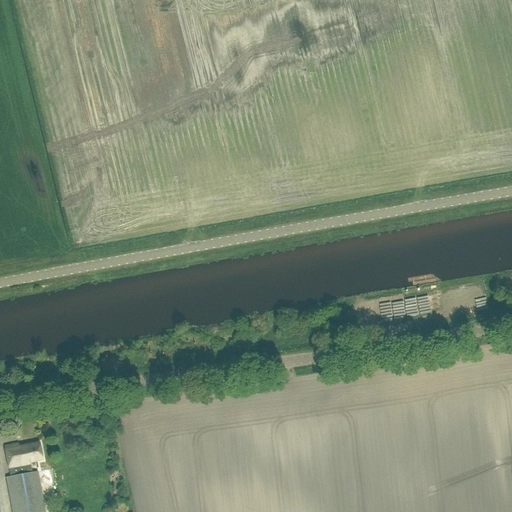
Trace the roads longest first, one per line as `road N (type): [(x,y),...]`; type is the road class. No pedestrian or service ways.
road 1 (tertiary): [(511,189),(0,283)]
road 2 (tertiary): [(0,400),(381,349),(511,323)]
